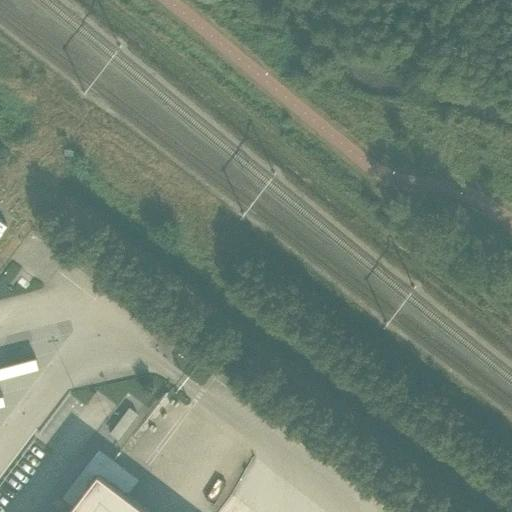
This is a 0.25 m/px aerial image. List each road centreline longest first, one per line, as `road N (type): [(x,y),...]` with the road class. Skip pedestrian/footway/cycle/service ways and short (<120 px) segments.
road 1 (unknown): [(143,353),(354,511)]
road 2 (unknown): [(18,511),(143,353)]
road 3 (unknown): [(0,245),(143,353)]
road 4 (unknown): [(82,355),(0,458)]
